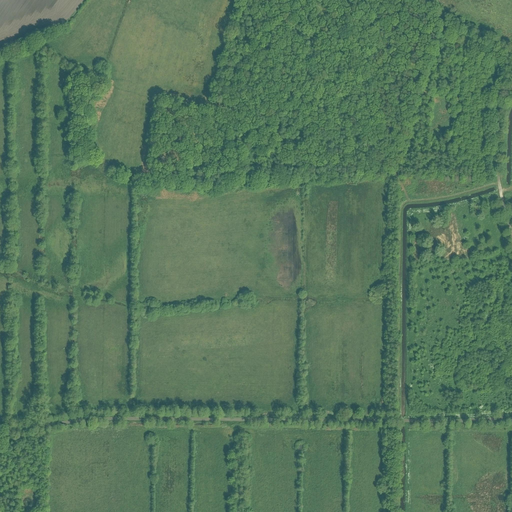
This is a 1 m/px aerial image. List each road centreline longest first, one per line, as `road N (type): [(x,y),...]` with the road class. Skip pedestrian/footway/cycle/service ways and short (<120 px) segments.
road 1 (unclassified): [(511,418),(85,419),(0,434)]
road 2 (track): [(499,186),(492,61)]
